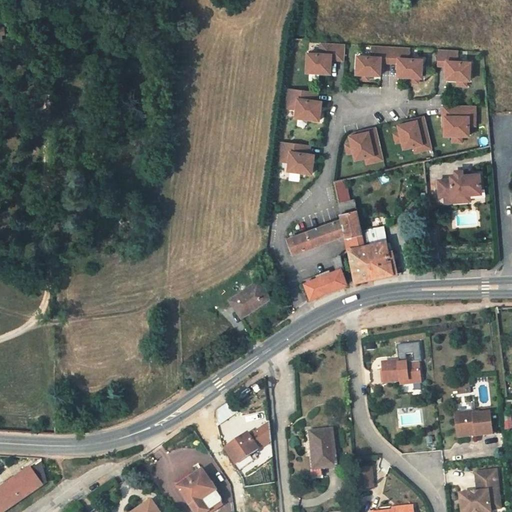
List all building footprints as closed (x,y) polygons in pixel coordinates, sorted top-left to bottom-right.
[(346,46),(321,45),(321,56),(308,55),(307,74),(331,75),(331,69),(332,61),(345,62),(346,46)] [(392,48),(373,47),(372,58),(359,57),(358,75),(362,75),(370,76),(377,76),(382,77),(383,63),(391,64),(392,48)] [(412,49),(392,48),(391,64),(400,64),(399,77),(405,77),(411,78),(420,78),(423,78),(424,60),(411,60),(412,49)] [(461,51),(442,50),(441,66),(450,67),(449,79),(460,80),(469,80),(472,81),(473,63),(461,62),(461,51)] [(317,94),(287,90),(284,109),(296,111),(295,119),(318,122),(320,107),(321,104),(316,103),(317,94)] [(478,104),(446,105),(446,110),(446,116),(449,116),(449,125),(449,134),(456,134),(465,134),(473,134),(472,124),(472,115),(478,115),(478,104)] [(433,147),(425,116),(417,118),(417,120),(409,122),(400,125),(401,132),(403,140),(405,147),(415,145),(423,143),(425,149),(433,147)] [(360,135),(351,138),(353,145),(355,153),(357,160),(367,158),(375,156),(377,162),(385,160),(377,128),(368,131),(369,133),(360,135)] [(403,140),(401,132),(395,133),(397,142),(403,140)] [(309,147),(279,143),(277,163),(288,164),(287,173),(311,176),(313,160),(313,157),(308,156),(309,147)] [(423,143),(415,145),(417,151),(425,149),(423,143)] [(355,153),(353,145),(347,146),(349,155),(355,153)] [(375,156),(367,158),(369,164),(377,162),(375,156)] [(452,178),(439,179),(440,195),(444,195),(445,202),(453,201),(453,195),(469,194),(479,193),(478,174),(470,175),(463,175),(463,171),(456,171),(456,175),(452,175),(452,178)] [(334,182),(339,202),(351,199),(346,178),(334,182)] [(341,240),(348,253),(364,248),(357,226),(351,206),(338,207),(341,221),(283,245),(291,260),(341,240)] [(348,253),(357,282),(390,271),(397,271),(397,245),(391,246),(386,222),(357,226),(364,248),(348,253)] [(426,244),(418,244),(419,260),(426,260),(426,244)] [(335,273),(303,284),(309,297),(344,286),(338,259),(332,261),(335,273)] [(426,260),(419,260),(419,270),(427,270),(426,260)] [(266,299),(254,282),(245,289),(246,290),(235,298),(233,295),(226,301),(226,302),(238,317),(251,308),(252,309),(266,299)] [(418,342),(396,345),(397,354),(400,353),(401,363),(418,361),(420,360),(418,342)] [(400,381),(408,380),(412,383),(420,381),(418,361),(401,363),(398,363),(398,361),(381,363),(384,383),(400,381)] [(456,415),(459,435),(476,432),(477,435),(477,437),(494,434),(491,413),(474,415),(474,412),(456,415)] [(247,439),(226,455),(240,474),(253,466),(250,460),(269,446),(268,435),(253,445),(247,439)] [(329,489),(326,451),(299,453),(300,470),(307,470),(308,491),(310,491),(329,489)] [(0,511),(4,511),(17,504),(44,485),(31,467),(0,488),(0,511)] [(310,497),(310,491),(308,491),(307,470),(300,470),(300,471),(301,488),(299,488),(300,498),(310,497)] [(495,470),(474,473),(476,482),(497,479),(495,470)] [(189,483),(178,491),(191,511),(221,511),(224,507),(218,498),(204,479),(192,487),(189,483)] [(497,479),(476,482),(477,495),(472,496),(472,493),(459,495),(461,511),(490,511),(490,510),(501,508),(498,490),(496,490),(495,485),(497,484),(497,479)] [(364,489),(349,490),(352,510),(366,508),(364,489)]
